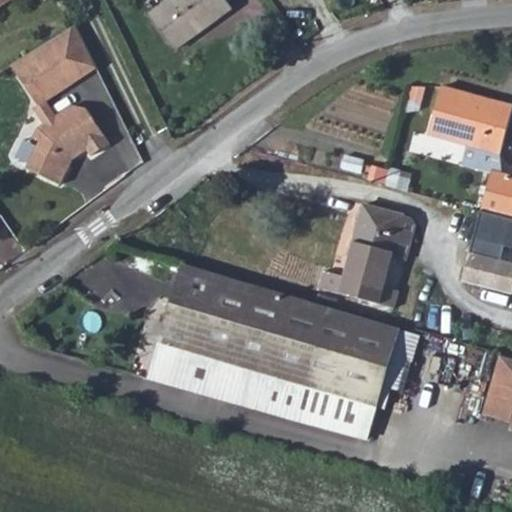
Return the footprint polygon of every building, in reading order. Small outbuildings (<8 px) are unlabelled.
[(226,0),(172,0),(149,17),(173,50),(232,7),(226,0)] [(47,90),(95,53),(76,12),(13,57),(40,95),(36,98),(48,113),(37,121),(33,129),(35,129),(22,157),(64,175),(76,149),(91,138),(96,144),(113,131),(89,97),(72,96),(59,105),(47,90)] [(412,120),(449,132),(483,143),(499,96),(427,72),(412,120)] [(444,151),(478,162),(488,164),(483,143),(449,132),(444,151)] [(467,201),(473,202),(506,210),(511,187),(511,170),(488,164),(478,162),(467,201)] [(376,248),(398,253),(406,219),(402,211),(346,196),(325,267),(303,261),(298,280),(376,302),(382,283),(367,279),(376,248)] [(511,212),(506,210),(473,202),(454,274),(511,288),(511,212)] [(391,326),(173,263),(140,377),(359,438),(369,402),(381,406),(387,387),(376,383),(391,326)] [(414,333),(391,326),(376,383),(387,387),(398,390),(414,333)] [(511,359),(501,356),(485,414),(511,422),(511,359)]
